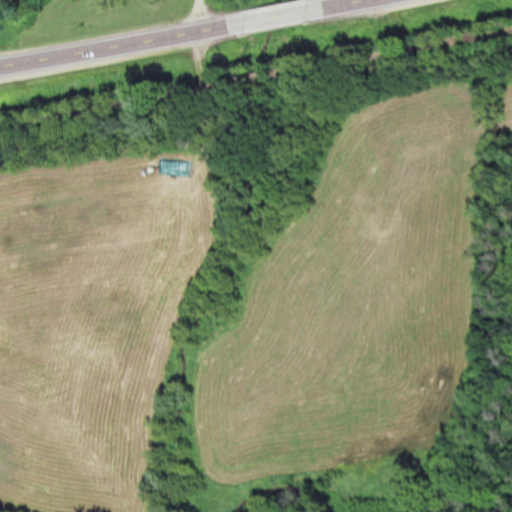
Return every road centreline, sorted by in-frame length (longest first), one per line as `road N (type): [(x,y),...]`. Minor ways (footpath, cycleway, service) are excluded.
road 1 (track): [(0,125),(238,83)]
road 2 (primary): [(0,66),(236,27)]
road 3 (track): [(302,71),(511,30)]
